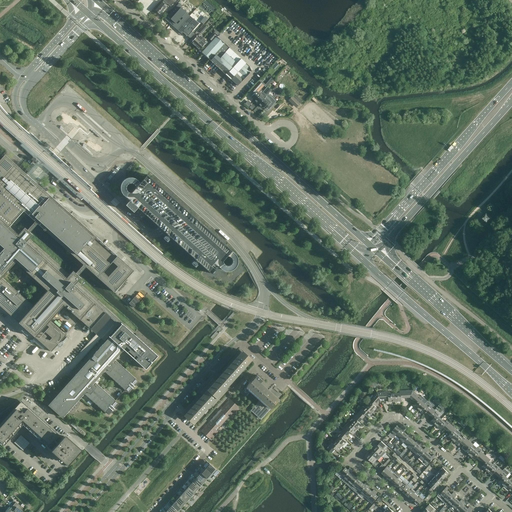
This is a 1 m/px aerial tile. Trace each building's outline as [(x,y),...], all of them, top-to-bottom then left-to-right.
[(171,7),(175,2),(172,0),(164,0),(155,10),(159,14),(166,6),(168,4),(171,7)] [(175,16),(169,22),(175,28),(181,22),(175,16)] [(205,24),(199,30),(202,33),(208,27),(205,24)] [(183,36),(189,31),(183,25),(178,31),(183,36)] [(212,41),(216,36),(213,33),(208,38),(212,41)] [(191,43),(195,46),(203,38),(199,34),(191,43)] [(243,66),(246,63),(216,36),(202,52),(210,59),(209,60),(220,70),(237,86),(245,77),(238,71),(243,66)] [(203,38),(195,46),(199,50),(207,41),(203,38)] [(249,72),(243,66),(238,71),(245,77),(249,72)] [(251,97),(255,101),(262,92),(260,90),(264,86),(259,81),(251,90),(254,93),(251,97)] [(265,97),(268,94),(271,91),(273,88),(271,86),(269,89),(264,94),(262,92),(255,101),(257,103),(258,103),(259,104),(265,97)] [(276,102),(268,94),(265,97),(259,104),(263,108),(264,106),(266,108),(268,110),(276,102)] [(294,94),(289,100),(296,107),(302,101),(294,94)] [(64,165),(65,164),(54,154),(53,155),(64,165)] [(0,305),(51,352),(66,335),(50,321),(64,305),(96,334),(99,337),(100,338),(101,338),(104,341),(109,336),(110,337),(122,323),(76,283),(81,278),(77,275),(73,270),(69,275),(29,239),(32,234),(29,231),(24,227),(21,232),(12,224),(23,211),(37,223),(85,266),(114,292),(134,270),(32,179),(5,155),(0,159),(0,189),(1,191),(0,191),(0,305)] [(232,251),(147,175),(140,182),(137,180),(136,179),(134,178),(133,178),(130,177),(127,178),(125,179),(123,181),(121,183),(120,185),(120,188),(121,191),(122,193),(124,195),(126,197),(129,200),(125,204),(133,212),(137,207),(143,212),(163,230),(211,273),(218,266),(221,268),(223,270),(225,271),(228,271),(231,270),(233,269),(235,267),(236,265),(237,263),(238,260),(237,257),(236,255),(234,253),(232,251)] [(75,192),(64,182),(63,184),(74,194),(75,192)] [(133,307),(144,296),(139,291),(129,302),(133,307)] [(72,379),(49,405),(62,417),(84,393),(105,412),(106,412),(109,414),(112,410),(113,411),(113,410),(111,409),(113,407),(115,409),(115,408),(114,408),(118,404),(115,402),(116,401),(94,382),(104,371),(125,390),(126,389),(129,392),(132,388),(133,389),(133,388),(131,387),(133,385),(135,387),(135,386),(134,386),(138,382),(135,379),(136,379),(114,359),(123,349),(124,350),(124,349),(123,349),(126,346),(130,350),(129,351),(134,356),(135,354),(138,357),(136,359),(135,359),(146,369),(158,356),(149,348),(150,346),(136,334),(135,335),(122,323),(110,337),(72,379)] [(205,387),(205,388),(219,400),(217,398),(220,394),(222,396),(228,390),(226,388),(250,361),(242,354),(217,381),(213,378),(208,384),(212,387),(209,391),(205,387)] [(262,380),(257,375),(253,379),(254,380),(252,383),(250,382),(242,391),(247,396),(251,391),(260,399),(251,410),(261,419),(277,400),(259,383),(262,380)] [(213,407),(219,400),(205,388),(200,393),(204,396),(187,415),(195,422),(211,405),(213,407)] [(400,393),(395,393),(395,402),(402,401),(402,398),(410,397),(413,390),(399,391),(400,393)] [(422,399),(413,390),(410,397),(417,403),(414,406),(419,410),(425,404),(421,401),(422,399)] [(390,391),(377,392),(380,399),(389,398),(389,402),(395,402),(395,393),(390,393),(390,391)] [(369,403),(366,407),(373,413),(377,408),(374,405),(380,399),(377,392),(368,402),(369,403)] [(232,416),(238,409),(236,407),(236,406),(231,401),(231,402),(228,400),(202,430),(204,432),(203,433),(209,437),(209,436),(212,438),(218,431),(217,431),(231,415),(232,416)] [(61,438),(37,417),(35,415),(21,402),(0,426),(0,441),(4,445),(23,424),(25,426),(65,463),(78,449),(63,436),(61,438)] [(428,407),(425,404),(419,410),(424,414),(426,412),(430,415),(435,410),(429,405),(428,407)] [(362,409),(357,414),(362,419),(366,415),(368,417),(373,413),(366,407),(363,410),(362,409)] [(435,410),(430,415),(434,418),(431,421),(436,425),(442,419),(438,416),(439,414),(435,410)] [(354,420),(351,424),(357,430),(362,425),(359,422),(362,419),(357,414),(353,419),(354,420)] [(445,422),(442,419),(436,425),(441,430),(443,427),(447,430),(451,425),(446,421),(445,422)] [(86,434),(73,422),(71,425),(84,436),(86,434)] [(346,426),(342,431),(347,436),(350,432),(353,434),(357,430),(351,424),(348,427),(346,426)] [(395,435),(403,427),(401,426),(399,428),(397,425),(390,433),(394,437),(395,435)] [(459,434),(460,433),(451,425),(447,430),(451,433),(448,436),(453,440),(459,434)] [(403,427),(395,435),(400,439),(405,433),(403,431),(405,429),(403,427)] [(339,437),(336,441),(342,446),(347,442),(344,439),(347,436),(342,431),(338,436),(339,437)] [(407,435),(405,433),(400,439),(404,443),(411,434),(409,433),(407,435)] [(411,434),(404,443),(408,446),(413,440),(411,438),(413,436),(411,434)] [(462,437),(459,434),(453,440),(458,445),(460,442),(464,445),(468,440),(463,436),(462,437)] [(21,435),(14,443),(23,451),(30,443),(21,435)] [(416,442),(413,440),(408,446),(412,450),(419,441),(417,440),(416,442)] [(476,449),(477,448),(468,440),(464,445),(468,449),(465,451),(470,456),(476,449)] [(338,451),(342,446),(336,441),(333,444),(331,443),(327,448),(332,453),(335,449),(338,451)] [(388,447),(381,441),(378,445),(384,451),(388,447)] [(419,441),(412,450),(416,453),(421,447),(419,445),(421,443),(419,441)] [(385,452),(384,451),(378,445),(374,449),(382,456),(385,452)] [(424,449),(421,447),(416,453),(420,457),(427,449),(425,447),(424,449)] [(382,456),(374,449),(370,453),(377,459),(378,460),(382,456)] [(427,449),(420,457),(424,461),(429,454),(427,452),(429,450),(427,449)] [(479,452),(476,449),(470,456),(475,460),(477,457),(481,460),(485,455),(480,451),(479,452)] [(503,461),(505,458),(496,451),(494,454),(503,461)] [(377,459),(370,453),(367,458),(373,463),(377,459)] [(429,454),(424,461),(428,464),(435,456),(433,454),(432,456),(429,454)] [(485,455),(481,460),(485,464),(482,466),(487,471),(493,465),(489,461),(490,460),(485,455)] [(209,463),(205,468),(211,474),(213,475),(217,470),(216,470),(215,469),(209,463)] [(496,468),(493,465),(487,471),(492,475),(494,472),(498,476),(502,471),(497,466),(496,468)] [(387,466),(381,473),(386,476),(391,470),(387,466)] [(337,472),(344,478),(351,469),(350,468),(348,470),(345,467),(343,470),(341,467),(337,472)] [(442,467),(439,471),(445,477),(449,473),(442,467)] [(205,468),(200,473),(207,478),(211,474),(205,468)] [(391,470),(386,476),(390,480),(395,474),(393,472),(395,469),(393,468),(391,470)] [(509,480),(506,477),(509,473),(504,468),(502,471),(498,476),(501,479),(499,482),(504,486),(509,480)] [(346,483),(354,475),(351,473),(353,471),(351,469),(344,478),(342,480),(346,483)] [(445,477),(439,471),(435,475),(441,481),(445,477)] [(394,483),(399,477),(401,475),(397,472),(395,474),(390,480),(394,483)] [(200,473),(196,477),(203,483),(207,478),(200,473)] [(441,481),(435,475),(434,474),(430,478),(438,485),(441,481)] [(354,475),(346,483),(350,487),(359,476),(358,475),(356,477),(354,475)] [(354,491),(362,482),(359,480),(361,478),(359,476),(350,487),(354,491)] [(196,477),(192,482),(198,488),(203,483),(196,477)] [(399,477),(394,483),(398,487),(403,481),(399,477)] [(438,485),(430,478),(426,482),(434,489),(438,485)] [(403,481),(398,487),(402,491),(407,484),(403,481)] [(192,482),(188,487),(194,493),(198,488),(192,482)] [(358,494),(368,484),(366,482),(364,484),(362,482),(354,491),(358,494)] [(369,485),(368,484),(358,494),(362,498),(364,496),(370,489),(367,487),(369,485)] [(407,484),(402,491),(406,494),(411,488),(407,484)] [(442,500),(444,498),(449,492),(447,490),(449,488),(447,486),(440,494),(439,494),(437,496),(442,500)] [(188,487),(184,491),(190,497),(194,493),(188,487)] [(411,488),(406,494),(410,498),(415,492),(411,488)] [(370,489),(364,496),(368,500),(376,491),(374,489),(372,491),(370,489)] [(184,491),(179,496),(186,502),(190,497),(184,491)] [(376,491),(368,500),(372,503),(378,497),(375,494),(377,492),(376,491)] [(415,492),(410,498),(414,502),(419,495),(415,492)] [(449,492),(444,498),(442,500),(442,501),(446,504),(448,502),(455,494),(453,492),(452,494),(449,492)] [(455,494),(448,502),(452,506),(457,499),(455,497),(457,495),(455,494)] [(419,495),(414,502),(418,505),(424,499),(419,495)] [(179,496),(175,501),(182,507),(186,502),(179,496)] [(456,509),(463,501),(461,499),(460,501),(457,499),(452,506),(449,508),(454,511),(456,509)] [(9,506),(11,507),(15,511),(21,511),(22,510),(21,510),(23,508),(14,500),(9,506)] [(175,501),(171,505),(178,511),(182,507),(175,501)] [(463,501),(456,509),(458,511),(460,511),(465,506),(463,504),(465,502),(463,501)]
